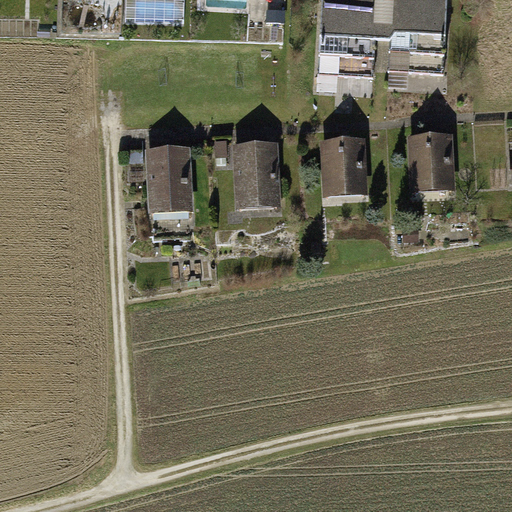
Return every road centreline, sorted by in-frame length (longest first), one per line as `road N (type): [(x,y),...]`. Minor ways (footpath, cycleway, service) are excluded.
road 1 (track): [(511,411),(317,436),(2,511)]
road 2 (track): [(115,137),(128,485)]
